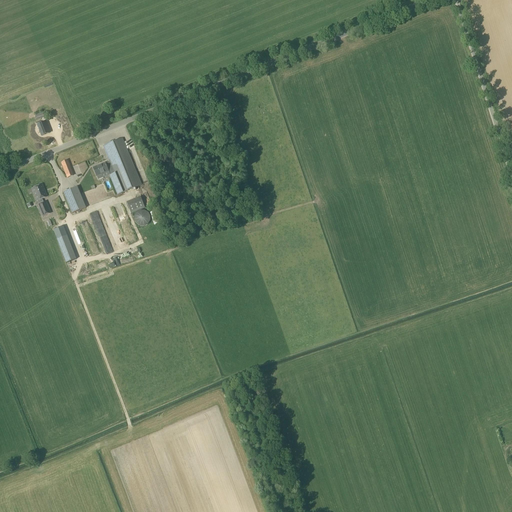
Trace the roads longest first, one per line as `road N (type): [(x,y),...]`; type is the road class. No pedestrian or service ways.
road 1 (unclassified): [(0,172),(430,0)]
road 2 (unclassified): [(511,176),(455,0)]
